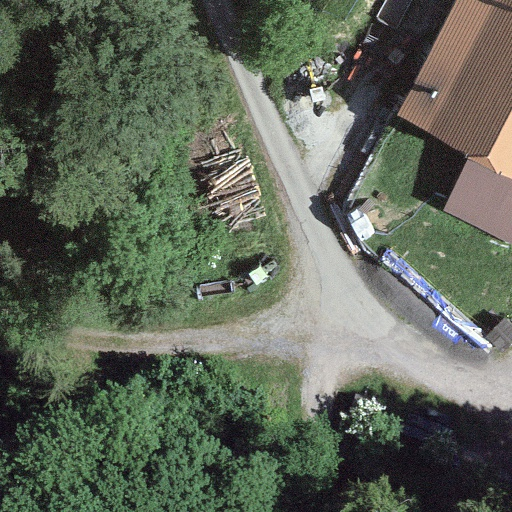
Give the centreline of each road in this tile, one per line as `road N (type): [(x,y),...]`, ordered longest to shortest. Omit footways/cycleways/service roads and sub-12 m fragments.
road 1 (track): [(209,0),(320,269),(439,389),(511,377)]
road 2 (track): [(320,269),(266,326),(196,340),(59,334),(0,312)]
road 3 (track): [(320,269),(317,511)]
